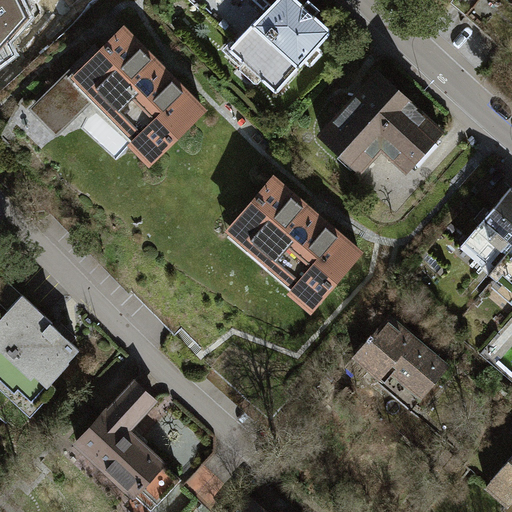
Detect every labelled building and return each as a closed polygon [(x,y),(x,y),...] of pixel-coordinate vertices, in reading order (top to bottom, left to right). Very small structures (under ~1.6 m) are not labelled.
[(0,0),(0,62),(15,51),(10,41),(31,16),(23,0),(0,0)] [(265,0),(189,0),(235,41),(228,49),(276,92),(305,61),(309,64),(322,50),(317,46),(332,30),(315,15),(319,10),(308,0),(303,5),(297,0),(275,0),(271,5),(265,0)] [(96,49),(41,103),(61,124),(96,88),(141,134),(132,143),(150,161),(202,110),(122,29),(99,52),(96,49)] [(377,73),(321,135),(359,169),(381,145),(407,169),(441,131),(377,73)] [(273,177),(228,229),(245,244),(250,238),(300,282),(293,291),(311,307),(359,252),(273,177)] [(511,187),(464,241),(486,261),(480,267),(496,281),(502,273),(511,282),(511,187)] [(0,296),(11,306),(22,294),(4,278),(0,281),(0,296)] [(11,306),(0,317),(0,376),(15,390),(21,383),(35,397),(80,348),(22,294),(11,306)] [(387,314),(353,354),(380,376),(388,367),(421,395),(447,365),(437,356),(413,336),(387,314)] [(432,314),(413,336),(437,356),(456,334),(432,314)] [(232,342),(210,366),(270,421),(292,397),(232,342)] [(132,380),(77,441),(133,493),(162,462),(143,445),(148,439),(132,424),(154,400),(132,380)] [(511,456),(487,485),(508,503),(511,498),(511,456)] [(180,479),(162,462),(133,493),(151,509),(180,479)] [(267,511),(245,495),(231,511),(267,511)]
